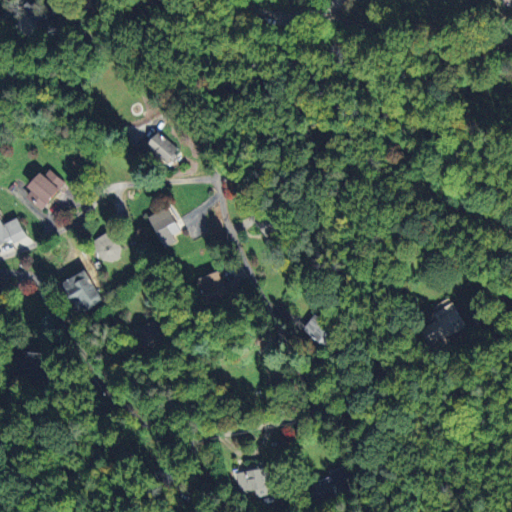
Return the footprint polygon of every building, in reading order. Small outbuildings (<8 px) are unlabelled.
[(58,29),(34,0),(33,0),(23,8),(46,38),(58,29)] [(165,164),(179,152),(160,132),(147,144),(165,164)] [(67,183),(50,168),(26,196),(43,210),(67,183)] [(264,235),(283,228),(275,205),(256,212),(264,235)] [(175,234),(183,231),(173,207),(151,216),(163,247),(178,242),(175,234)] [(0,246),(27,235),(19,218),(4,224),(0,214),(0,246)] [(95,255),(116,261),(122,237),(102,231),(95,255)] [(102,301),(83,270),(59,285),(76,312),(87,305),(89,309),(102,301)] [(197,278),(205,302),(228,296),(220,271),(197,278)] [(426,308),(441,340),(466,328),(452,297),(426,308)] [(303,330),(329,349),(341,333),(315,314),(303,330)] [(143,350),(165,344),(159,323),(138,328),(143,350)] [(24,359),(17,358),(15,375),(49,379),(51,367),(45,366),(46,354),(24,351),(24,359)] [(253,490),(255,497),(268,495),(266,488),(274,486),(271,466),(235,473),(238,493),(253,490)] [(313,486),(317,500),(352,489),(345,466),(329,471),(331,480),(313,486)]
